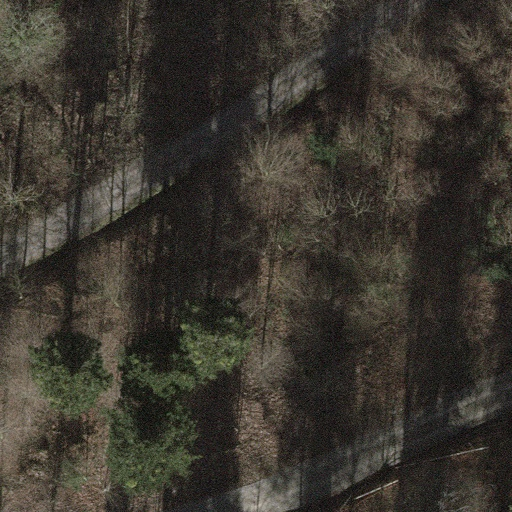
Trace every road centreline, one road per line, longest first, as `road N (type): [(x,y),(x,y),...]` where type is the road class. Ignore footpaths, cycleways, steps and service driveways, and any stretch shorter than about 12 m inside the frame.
road 1 (track): [(0,248),(321,61),(410,0)]
road 2 (track): [(511,408),(460,415),(185,511)]
